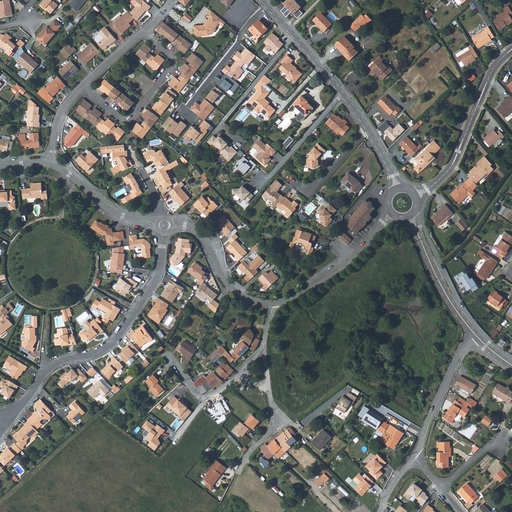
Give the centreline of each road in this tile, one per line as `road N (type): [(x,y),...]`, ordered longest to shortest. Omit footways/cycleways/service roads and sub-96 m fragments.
road 1 (residential): [(5,413),(25,400),(46,368),(114,344),(160,272),(163,231)]
road 2 (track): [(0,502),(167,350)]
road 3 (residential): [(415,194),(448,171),(490,72),(511,49)]
road 4 (residential): [(141,31),(172,61),(135,115),(120,118),(81,86)]
road 5 (residential): [(391,213),(335,271),(274,303)]
road 6 (unclassified): [(262,345),(269,400),(282,420),(236,471)]
road 7 (unclassified): [(262,345),(201,400),(167,350)]
road 8 (unknown): [(295,37),(222,120),(238,145)]
road 9 (residential): [(183,112),(267,5)]
road 10 (unclassified): [(414,456),(474,334)]
road 11 (residential): [(474,334),(408,216)]
road 12 (residential): [(274,303),(235,290),(201,236),(174,224)]
road 13 (residential): [(341,92),(256,183)]
road 14 (residential): [(155,222),(103,208),(50,163)]
